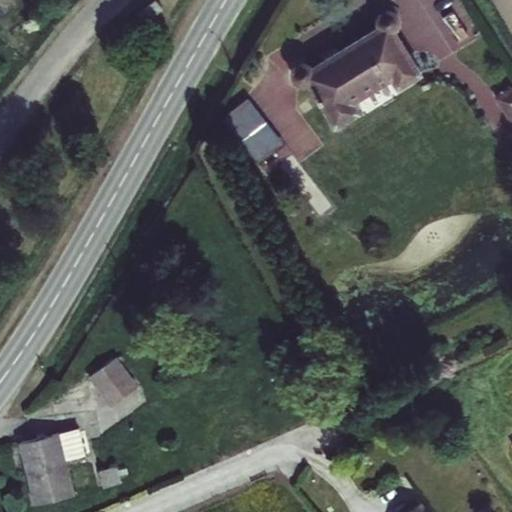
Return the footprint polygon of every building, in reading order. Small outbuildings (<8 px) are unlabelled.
[(155,2),(138,16),(145,24),(162,10),(155,2)] [(422,73),(397,29),(399,28),(401,25),(402,20),(400,15),(398,13),(395,12),(390,11),(388,13),(385,14),(383,19),(382,21),(383,24),(315,66),(310,63),(308,62),(302,63),(300,64),(297,69),(297,75),(298,77),(302,81),(308,82),(310,81),(337,125),(361,111),(355,102),(394,78),(399,87),(422,73)] [(130,23),(113,36),(121,45),(138,33),(130,23)] [(511,122),(511,86),(496,96),(511,122)] [(224,118),(263,160),(286,138),(248,96),(224,118)] [(106,400),(135,382),(123,364),(95,382),(106,400)] [(115,413),(143,395),(135,382),(106,400),(115,413)] [(88,463),(83,434),(23,446),(36,509),(77,500),(69,467),(88,463)] [(119,473),(102,478),(106,496),(124,491),(119,473)]
